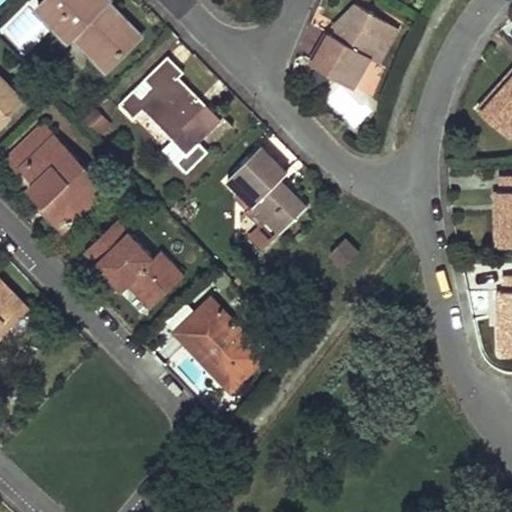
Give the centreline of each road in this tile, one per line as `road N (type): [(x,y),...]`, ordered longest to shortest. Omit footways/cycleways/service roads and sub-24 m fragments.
road 1 (residential): [(0,214),(181,401),(194,427),(185,455),(144,511)]
road 2 (residential): [(490,422),(456,350),(419,194)]
road 3 (residential): [(419,194),(439,83),(486,0)]
road 4 (residential): [(419,194),(353,173),(264,82)]
